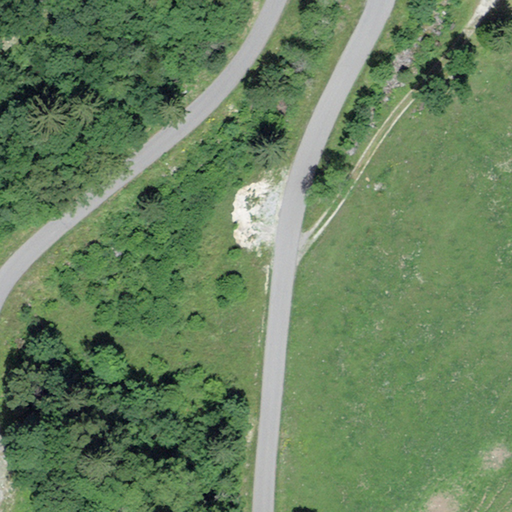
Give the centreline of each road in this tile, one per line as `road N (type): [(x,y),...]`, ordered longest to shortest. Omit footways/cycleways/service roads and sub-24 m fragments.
road 1 (unclassified): [(269,511),(297,211),(321,140),(394,0)]
road 2 (unclassified): [(280,0),(256,58),(229,93),(32,249),(0,287)]
road 3 (track): [(487,0),(389,127),(347,197),(290,253)]
